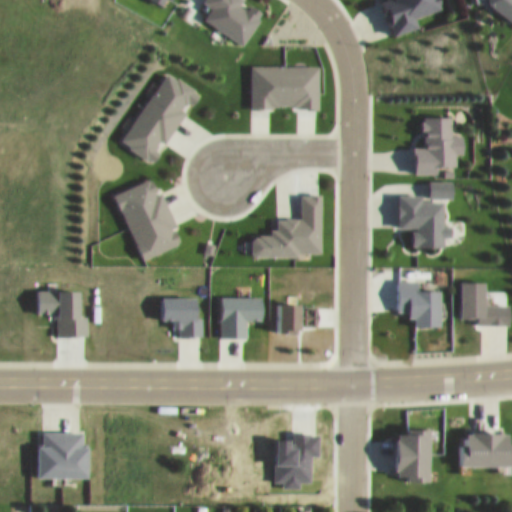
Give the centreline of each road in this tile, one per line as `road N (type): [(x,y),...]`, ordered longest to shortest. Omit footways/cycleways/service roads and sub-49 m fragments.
road 1 (tertiary): [(511,366),(349,377),(0,375)]
road 2 (residential): [(319,0),(344,36),(351,68),(349,377)]
road 3 (residential): [(349,377),(348,511)]
road 4 (residential): [(350,144),(267,144),(234,151),(222,163)]
